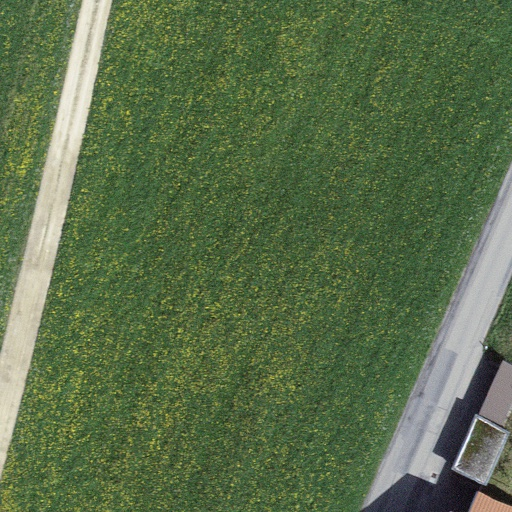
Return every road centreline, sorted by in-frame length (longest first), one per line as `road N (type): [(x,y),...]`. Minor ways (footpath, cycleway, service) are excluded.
road 1 (track): [(96,0),(0,417)]
road 2 (unclassified): [(386,511),(511,222)]
